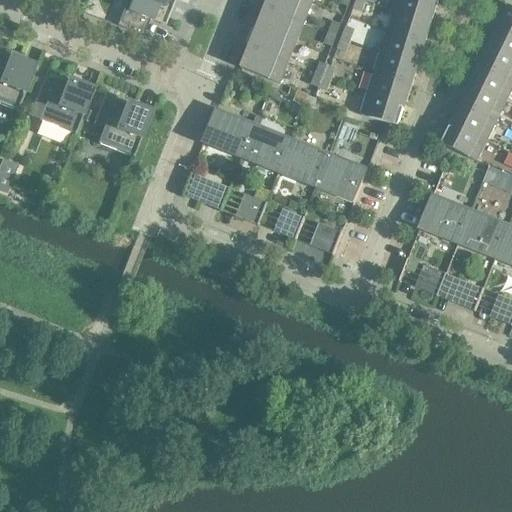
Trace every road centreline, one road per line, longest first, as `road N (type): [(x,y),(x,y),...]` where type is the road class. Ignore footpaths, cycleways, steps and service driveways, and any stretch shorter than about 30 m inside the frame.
road 1 (residential): [(354,305),(173,234),(159,210),(202,93)]
road 2 (residential): [(202,93),(0,10)]
road 3 (residential): [(511,366),(354,305)]
road 4 (residential): [(354,305),(412,154)]
